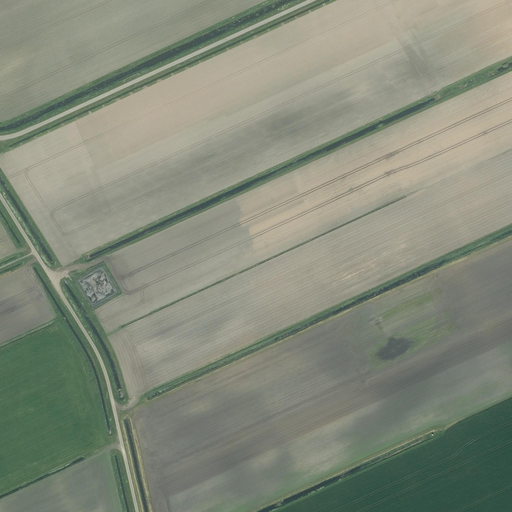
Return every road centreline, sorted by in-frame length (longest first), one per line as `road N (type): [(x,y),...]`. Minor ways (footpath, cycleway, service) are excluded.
road 1 (unclassified): [(136,511),(99,358),(0,196)]
road 2 (unclassified): [(0,138),(313,0)]
